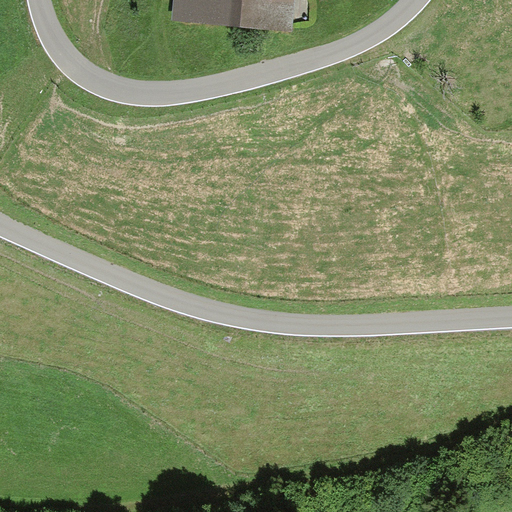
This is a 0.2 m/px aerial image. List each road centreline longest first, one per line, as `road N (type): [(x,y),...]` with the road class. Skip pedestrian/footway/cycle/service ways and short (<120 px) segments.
road 1 (tertiary): [(0,223),(152,290),(263,320),(511,316)]
road 2 (tertiary): [(414,0),(371,34),(306,60),(147,93),(110,86),(65,57),(39,0)]
